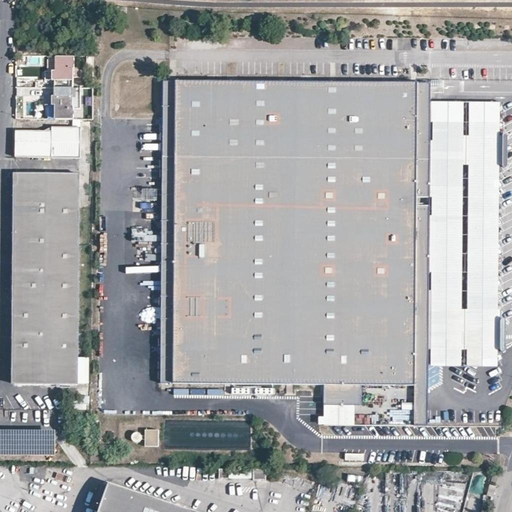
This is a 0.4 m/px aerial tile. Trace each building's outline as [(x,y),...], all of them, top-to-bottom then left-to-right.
[(74,64),(74,54),(56,54),(56,68),(52,68),(52,76),(73,76),(73,73),(81,73),(81,64),(74,64)] [(73,76),(52,76),(52,84),(55,84),(73,84),(73,76)] [(432,81),(164,79),(164,155),(176,155),(173,382),(325,383),(356,383),(415,384),(416,345),(429,345),(430,319),(417,319),(418,207),(431,207),(431,182),(418,182),(418,157),(431,157),(432,101),(432,81)] [(73,84),(55,84),(52,84),(52,93),(73,93),(73,84)] [(73,93),(52,93),(52,101),(55,101),(55,115),(62,115),(73,115),(73,105),(80,105),(80,96),(73,96),(73,93)] [(429,345),(429,365),(445,365),(462,365),(465,101),(444,101),(432,101),(431,157),(431,182),(431,207),(430,319),(429,345)] [(472,101),(469,366),(482,366),(502,366),(502,351),(503,333),(503,318),(504,214),(504,180),(504,102),(484,101),(472,101)] [(79,157),(80,128),(53,128),(53,131),(52,156),(79,157)] [(52,156),(53,131),(17,131),(16,156),(52,156)] [(161,382),(173,382),(176,155),(164,155),(161,382)] [(431,157),(418,157),(418,182),(431,182),(431,157)] [(45,368),(45,382),(77,382),(80,171),(14,170),(12,368),(45,368)] [(430,319),(431,207),(418,207),(417,319),(430,319)] [(415,384),(415,402),(415,409),(415,424),(428,424),(429,421),(429,365),(429,345),(416,345),(415,384)] [(12,382),(45,382),(45,368),(12,368),(12,382)] [(355,403),(356,383),(325,383),(324,394),(324,403),(355,403)] [(158,445),(158,429),(144,429),(144,444),(158,445)] [(254,469),(219,469),(219,479),(253,479),(254,469)] [(266,469),(254,469),(253,479),(253,481),(266,481),(266,469)] [(200,511),(147,494),(109,482),(105,494),(99,511),(200,511)] [(493,496),(496,486),(491,484),(488,495),(493,496)]
